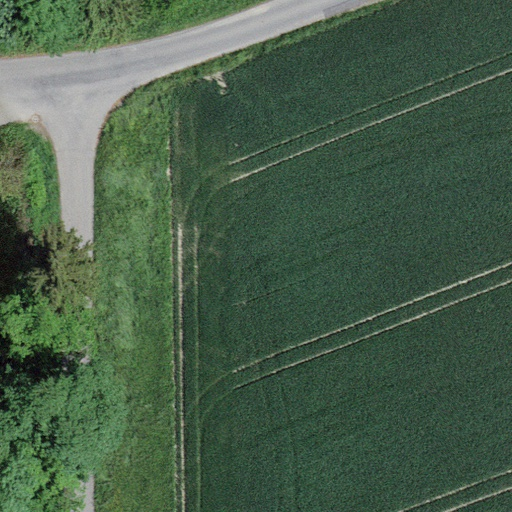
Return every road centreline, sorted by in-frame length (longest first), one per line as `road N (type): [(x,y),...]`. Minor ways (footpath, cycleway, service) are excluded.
road 1 (track): [(74,77),(81,511)]
road 2 (unclassified): [(318,0),(197,46),(74,77),(0,80)]
